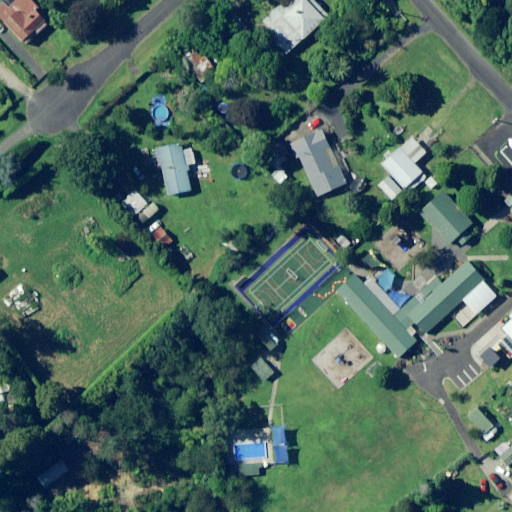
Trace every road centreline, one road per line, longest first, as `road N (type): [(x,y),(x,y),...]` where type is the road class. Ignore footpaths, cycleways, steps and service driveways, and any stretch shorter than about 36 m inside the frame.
road 1 (residential): [(54,116),(182,0)]
road 2 (residential): [(511,101),(415,0)]
